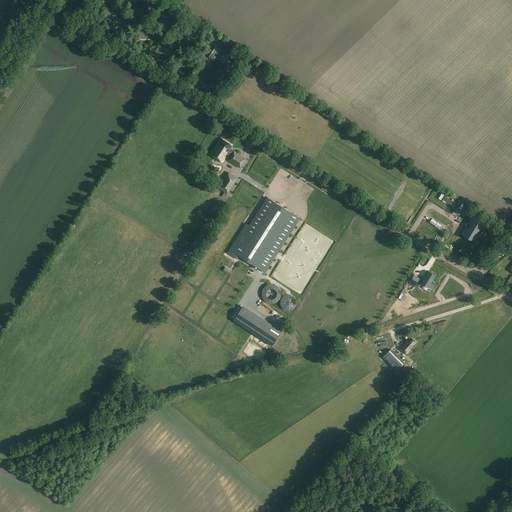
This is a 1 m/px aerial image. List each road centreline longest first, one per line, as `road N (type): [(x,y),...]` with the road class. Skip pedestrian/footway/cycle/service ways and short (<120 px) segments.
road 1 (unclassified): [(473,274),(30,0)]
road 2 (track): [(505,294),(395,329),(396,343)]
